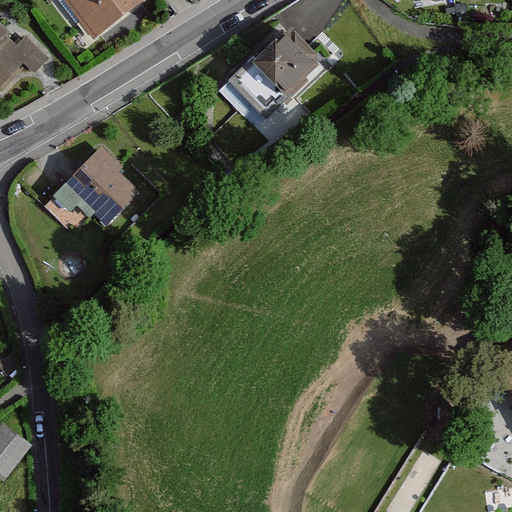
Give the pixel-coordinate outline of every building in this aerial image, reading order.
[(143,0),(53,0),(53,1),(86,43),(144,1),(143,0)] [(278,28),(224,84),(260,120),(315,63),(278,28)] [(0,33),(0,83),(19,63),(31,74),(45,58),(22,37),(14,46),(0,33)] [(96,148),(50,195),(67,211),(76,202),(89,215),(101,226),(134,192),(115,173),(119,169),(96,148)] [(511,343),(484,359),(511,409),(511,343)] [(0,425),(0,480),(26,446),(0,425)]
